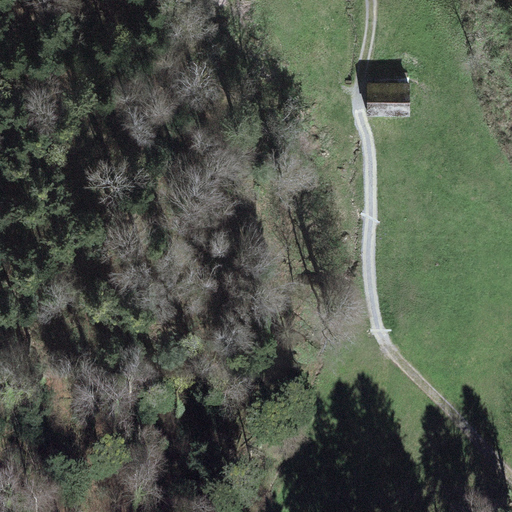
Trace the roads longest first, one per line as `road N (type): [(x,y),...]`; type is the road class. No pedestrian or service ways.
road 1 (track): [(371,0),(359,108),(372,166),(371,301),(384,342)]
road 2 (track): [(384,342),(511,479)]
road 3 (track): [(349,511),(379,401),(384,342)]
